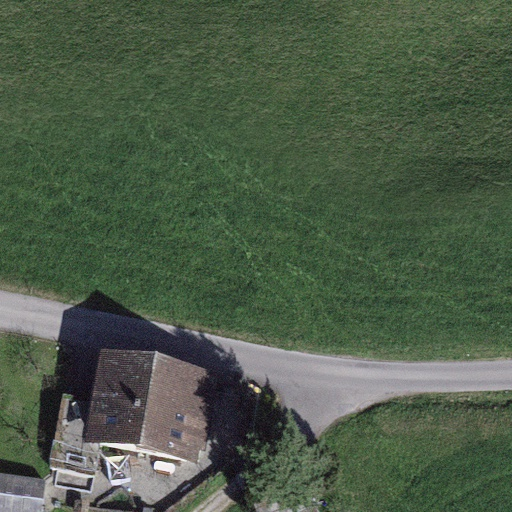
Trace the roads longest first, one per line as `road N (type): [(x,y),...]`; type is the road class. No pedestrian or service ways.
road 1 (unclassified): [(511,377),(346,392),(0,316)]
road 2 (track): [(346,392),(312,443),(224,511)]
